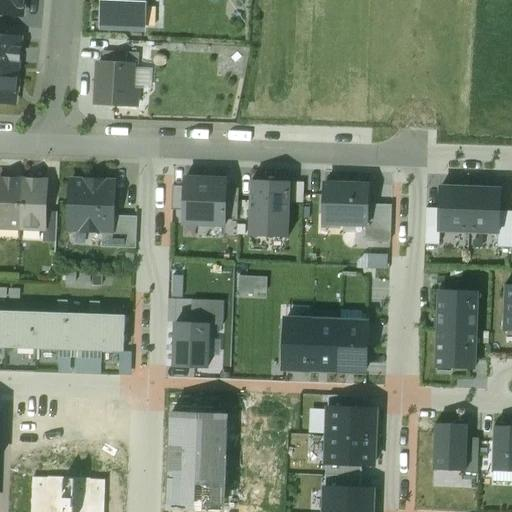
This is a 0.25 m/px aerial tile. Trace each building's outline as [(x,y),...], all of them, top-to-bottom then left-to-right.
[(0,0),(0,13),(22,16),(23,0),(0,0)] [(148,6),(148,0),(108,0),(108,4),(104,4),(103,27),(143,29),(144,5),(148,6)] [(0,69),(17,71),(20,39),(0,37),(0,69)] [(102,51),(102,63),(133,65),(139,65),(140,53),(102,51)] [(102,63),(98,63),(96,104),(137,106),(137,91),(132,90),(133,65),(102,63)] [(0,101),(14,103),(17,71),(0,69),(0,101)] [(227,180),(185,178),(185,187),(183,211),(183,224),(225,226),(225,220),(226,188),(227,180)] [(0,227),(20,229),(22,180),(0,179),(0,227)] [(22,180),(20,229),(43,229),(45,229),(45,212),(46,181),(22,180)] [(113,216),(114,186),(105,186),(105,182),(71,180),(69,230),(102,232),(113,232),(113,216)] [(290,182),(251,181),(249,237),(288,238),(290,182)] [(369,185),(325,184),(323,225),(365,226),(367,226),(368,205),(369,185)] [(172,210),(183,211),(185,187),(172,186),(172,210)] [(238,189),(226,188),(225,220),(237,221),(238,189)] [(471,189),(441,188),(440,210),(439,232),(469,233),(471,189)] [(500,190),(471,189),(469,233),(499,234),(499,212),(500,190)] [(392,206),(368,205),(367,226),(365,226),(365,241),(391,241),(392,206)] [(439,245),(439,232),(440,210),(426,209),(425,245),(439,245)] [(57,212),(45,212),(45,229),(43,229),(42,242),(56,242),(57,212)] [(511,212),(499,212),(499,234),(498,248),(511,248),(511,212)] [(113,232),(102,232),(102,247),(136,249),(137,217),(113,216),(113,232)] [(363,255),(358,262),(357,268),(387,269),(387,256),(363,255)] [(172,275),(171,297),(184,297),(184,275),(172,275)] [(267,278),(239,277),(239,293),(267,294),(267,278)] [(511,285),(505,285),(503,331),(511,331),(511,285)] [(479,292),(438,290),(437,329),(477,331),(479,292)] [(191,324),(210,325),(223,326),(224,302),(192,300),(191,324)] [(125,316),(0,311),(0,347),(44,349),(106,351),(124,352),(125,316)] [(313,321),(285,320),(283,368),(310,370),(313,321)] [(340,322),(313,321),(310,370),(338,371),(340,322)] [(367,323),(340,322),(338,371),(365,371),(367,323)] [(191,324),(175,324),(174,344),(174,350),(173,366),(208,368),(210,325),(191,324)] [(476,370),(477,331),(437,329),(435,368),(476,370)] [(328,396),(328,408),(364,409),(364,397),(328,396)] [(228,511),(232,407),(164,405),(162,460),(160,511),(228,511)] [(328,408),(327,436),(375,438),(376,410),(364,409),(328,408)] [(467,425),(435,424),(434,471),(466,472),(467,445),(467,425)] [(511,427),(494,427),(492,472),(511,472),(511,427)] [(375,438),(327,436),(326,464),(362,465),(374,466),(375,438)] [(467,445),(466,472),(466,473),(478,474),(478,445),(467,445)] [(325,476),(361,477),(362,465),(326,464),(325,476)] [(361,477),(325,476),(325,488),(361,489),(361,477)] [(68,480),(29,479),(27,511),(104,511),(106,482),(68,480)] [(324,511),(372,511),(373,489),(361,489),(325,488),(324,511)]
